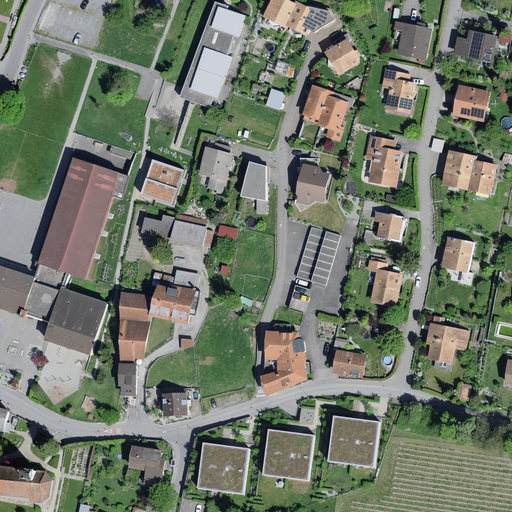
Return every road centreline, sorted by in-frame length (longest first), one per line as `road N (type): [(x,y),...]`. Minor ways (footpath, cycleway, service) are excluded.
road 1 (residential): [(456,0),(423,156),(426,251),(400,389)]
road 2 (residential): [(258,406),(261,333),(281,273),(286,130),(312,52)]
road 3 (residential): [(0,394),(90,433),(190,426)]
road 4 (residential): [(258,406),(324,388),(400,389)]
